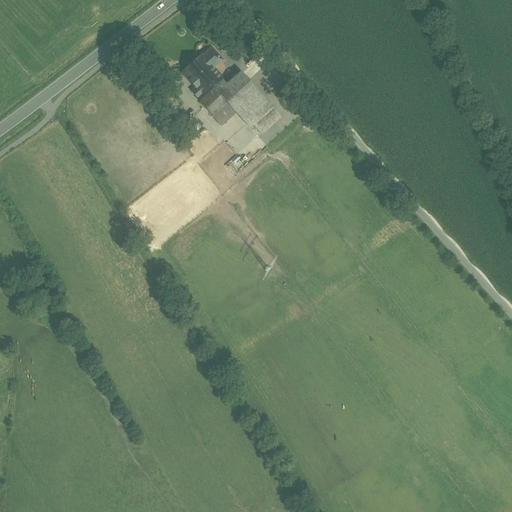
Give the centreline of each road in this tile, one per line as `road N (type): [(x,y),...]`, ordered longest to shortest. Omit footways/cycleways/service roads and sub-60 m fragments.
road 1 (unclassified): [(229,0),(511,314)]
road 2 (secondary): [(0,129),(171,0)]
road 3 (unknown): [(239,137),(220,150),(181,98),(155,84),(124,48)]
